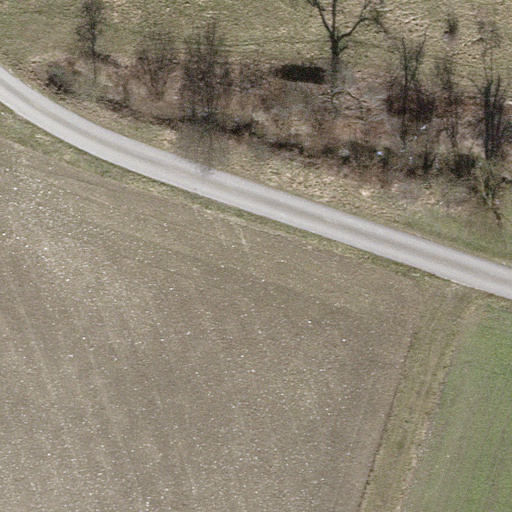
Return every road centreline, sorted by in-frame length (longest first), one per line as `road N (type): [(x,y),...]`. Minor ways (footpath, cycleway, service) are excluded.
road 1 (track): [(511,282),(127,152),(0,80)]
road 2 (track): [(380,511),(469,267)]
